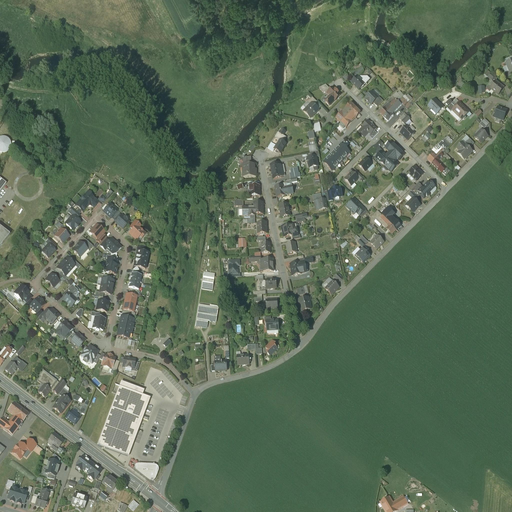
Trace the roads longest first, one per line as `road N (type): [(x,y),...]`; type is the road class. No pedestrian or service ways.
road 1 (residential): [(106,347),(34,282),(90,221),(102,221),(126,251)]
road 2 (residential): [(296,347),(446,186)]
road 3 (residential): [(296,347),(259,154)]
road 4 (secondary): [(0,380),(155,500)]
